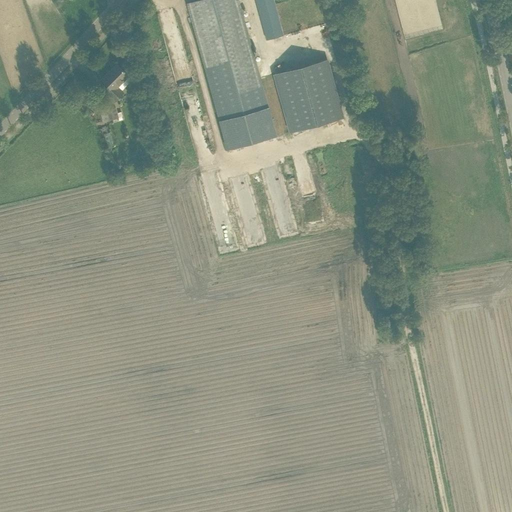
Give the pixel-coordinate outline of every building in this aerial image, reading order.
[(200,0),(187,4),(189,13),(226,150),(275,137),(238,0),(237,0),(200,0)] [(255,0),(266,40),(283,36),(272,0),(255,0)] [(325,60),(275,74),(291,132),(341,118),(325,60)] [(110,88),(104,94),(102,91),(101,92),(113,103),(123,92),(117,87),(128,75),(116,64),(101,80),(110,88)] [(100,111),(103,122),(118,118),(115,107),(100,111)]
